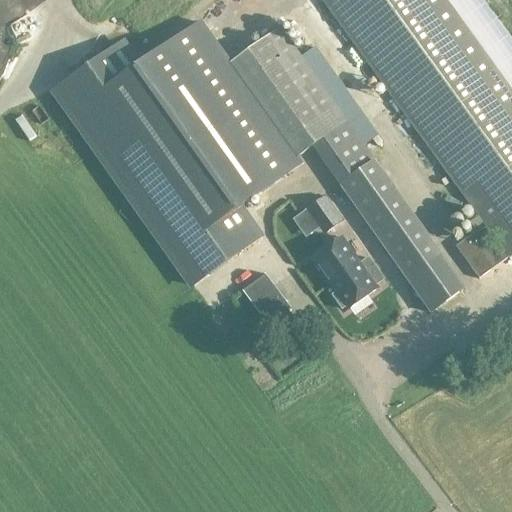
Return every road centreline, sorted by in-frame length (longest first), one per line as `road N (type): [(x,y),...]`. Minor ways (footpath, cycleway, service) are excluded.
road 1 (track): [(0,104),(62,38),(73,0)]
road 2 (unclassified): [(375,413),(449,511)]
